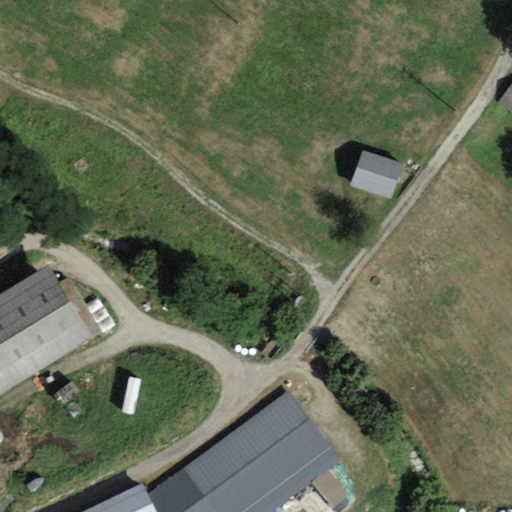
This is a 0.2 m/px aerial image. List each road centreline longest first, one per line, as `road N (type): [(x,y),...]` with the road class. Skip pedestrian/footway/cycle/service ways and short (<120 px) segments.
road 1 (track): [(511,52),(477,118),(296,354),(174,453),(57,511)]
road 2 (track): [(338,297),(312,266),(220,215),(109,128),(0,78)]
